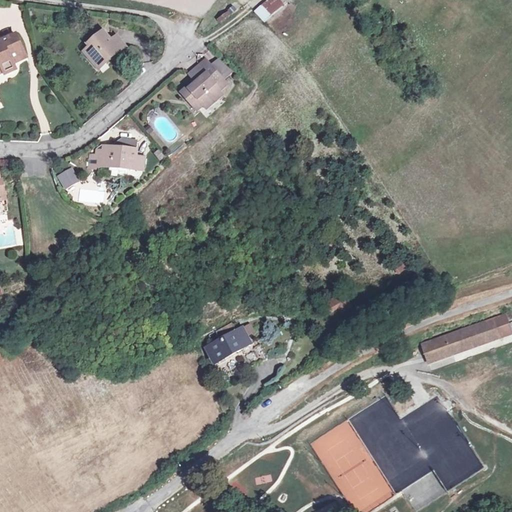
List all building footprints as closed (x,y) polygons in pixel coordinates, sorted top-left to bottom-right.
[(262,22),(284,4),(280,0),(265,0),(253,11),(262,22)] [(104,31),(96,37),(98,40),(90,46),(85,51),(95,63),(102,57),(107,62),(125,47),(117,36),(112,40),(104,31)] [(0,68),(2,67),(5,72),(5,74),(16,70),(14,65),(12,60),(25,54),(17,35),(0,42),(0,68)] [(88,44),(90,46),(98,40),(96,37),(88,44)] [(12,60),(14,65),(27,59),(25,54),(12,60)] [(102,57),(95,63),(99,68),(107,62),(102,57)] [(208,102),(211,106),(222,95),(219,92),(227,84),(223,80),(213,68),(206,60),(190,74),(197,82),(184,95),(193,104),(195,102),(200,108),(204,105),(208,102)] [(219,62),(213,68),(223,80),(231,72),(219,62)] [(96,152),(96,155),(92,155),(90,157),(89,166),(91,168),(102,169),(103,167),(134,171),(143,171),(144,158),(136,157),(136,150),(135,150),(136,142),(121,140),(120,148),(104,146),(103,150),(99,150),(96,152)] [(70,167),(55,175),(62,189),(77,180),(70,167)] [(0,214),(6,213),(6,211),(8,211),(6,197),(0,197),(0,199),(0,201),(0,200),(0,214)] [(391,266),(397,275),(405,269),(399,260),(391,266)] [(341,307),(348,303),(343,293),(323,305),(327,311),(340,304),(341,307)] [(351,307),(348,303),(341,307),(344,311),(351,307)] [(505,314),(493,319),(446,336),(451,349),(429,356),(428,351),(425,352),(428,361),(452,352),(499,336),(511,331),(505,314)] [(234,354),(250,345),(241,329),(236,332),(232,323),(216,331),(221,340),(209,347),(217,362),(234,353),(234,354)] [(429,356),(451,349),(446,336),(434,340),(435,342),(423,346),(425,352),(428,351),(429,356)] [(267,359),(260,344),(246,352),(251,365),(267,359)]
